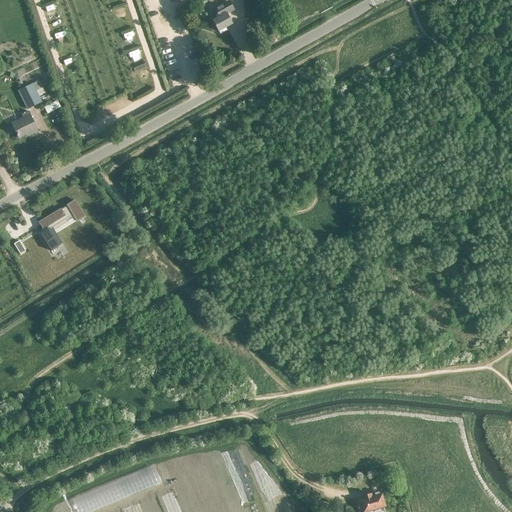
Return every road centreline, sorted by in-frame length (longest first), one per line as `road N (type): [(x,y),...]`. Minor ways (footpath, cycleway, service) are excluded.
road 1 (tertiary): [(0,206),(375,0)]
road 2 (track): [(36,0),(76,120),(91,129),(109,125)]
road 3 (track): [(116,122),(147,106),(156,91),(128,0)]
